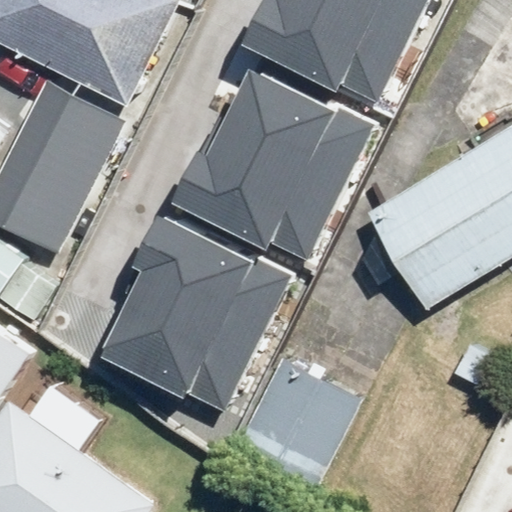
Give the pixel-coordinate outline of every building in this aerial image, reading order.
[(0,0),(0,26),(144,95),(189,0),(0,0)] [(282,0),(272,23),(366,67),(397,0),(282,0)] [(270,51),(206,188),(291,228),(355,90),(270,51)] [(60,78),(0,201),(0,205),(74,241),(135,114),(60,78)] [(0,120),(0,159),(19,134),(0,120)] [(511,134),(393,208),(448,297),(511,256),(511,134)] [(194,204),(130,341),(215,381),(279,243),(194,204)] [(0,227),(0,281),(13,290),(38,254),(0,227)] [(495,320),(463,299),(432,356),(487,385),(505,351),(484,340),(495,320)] [(0,395),(32,350),(0,327),(0,395)] [(256,444),(333,480),(371,400),(294,363),(256,444)] [(504,394),(471,384),(450,437),(482,449),(504,394)] [(21,407),(0,438),(0,511),(157,511),(164,502),(21,407)] [(430,414),(397,423),(417,491),(451,481),(430,414)]
